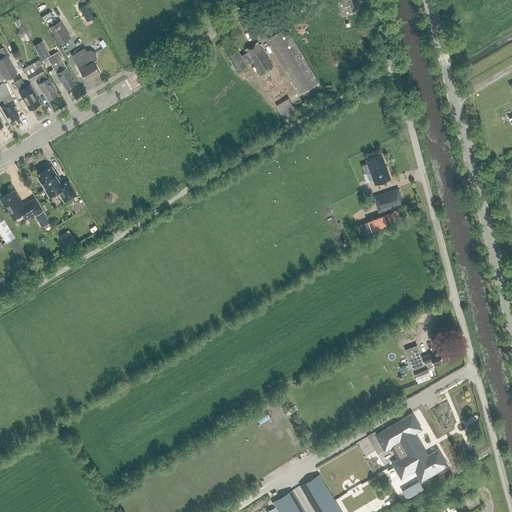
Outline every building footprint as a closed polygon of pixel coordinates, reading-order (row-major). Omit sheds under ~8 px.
[(90,10),(86,4),(79,8),(82,14),(90,10)] [(59,21),(48,28),(59,45),(70,38),(59,21)] [(25,33),(26,32),(23,26),(22,26),(19,27),(20,30),(18,31),(17,33),(19,36),(21,37),(24,36),(25,33)] [(267,39),(299,94),(318,83),(286,28),(267,39)] [(42,41),(33,45),(41,60),(45,58),(45,56),(49,54),(42,41)] [(245,50),(247,53),(251,62),(259,76),(273,68),(258,42),(245,50)] [(237,50),(227,56),(236,71),(246,65),(251,62),(247,53),(241,57),(237,50)] [(95,54),(91,51),(87,52),(84,55),(81,57),(80,55),(73,59),(78,67),(77,67),(86,81),(100,73),(93,62),(96,58),(95,54)] [(61,82),(62,82),(66,89),(74,84),(70,77),(72,76),(58,52),(47,58),(56,73),(56,74),(61,82)] [(0,69),(6,80),(17,74),(6,55),(0,58),(0,69)] [(40,60),(32,64),(36,70),(41,67),(43,65),(40,60)] [(48,79),(41,67),(36,70),(32,64),(23,69),(31,82),(38,78),(41,83),(38,84),(43,93),(44,92),(49,99),(57,95),(52,87),(54,87),(49,78),(48,79)] [(39,105),(35,98),(36,97),(29,85),(26,87),(21,78),(14,82),(19,91),(18,91),(25,103),(27,102),(31,109),(39,105)] [(10,117),(11,120),(19,116),(14,107),(15,106),(12,99),(3,84),(0,85),(0,97),(2,100),(3,100),(5,103),(0,106),(7,118),(10,117)] [(366,160),(367,164),(361,166),(364,174),(370,171),(375,184),(389,178),(380,154),(366,160)] [(58,191),(65,202),(77,195),(68,181),(62,185),(52,167),(37,176),(49,197),(58,191)] [(374,198),(379,212),(403,204),(398,189),(374,198)] [(13,219),(21,213),(25,219),(41,209),(35,199),(23,206),(14,192),(1,200),(5,206),(4,211),(9,213),(13,219)] [(368,221),(373,231),(402,218),(398,208),(368,221)] [(43,211),(34,216),(41,227),(49,222),(43,211)] [(61,240),(66,248),(73,244),(68,236),(61,240)] [(14,238),(8,241),(15,254),(21,250),(14,238)] [(414,337),(407,326),(376,345),(383,356),(414,337)] [(420,354),(417,345),(405,350),(409,358),(408,358),(413,369),(425,365),(424,363),(431,361),(434,366),(449,360),(444,349),(422,358),(418,360),(416,356),(420,354),(420,355),(420,354)] [(417,384),(430,379),(427,370),(414,375),(417,384)] [(442,467),(446,465),(437,451),(427,457),(413,434),(420,430),(412,415),(377,436),(385,450),(399,442),(407,455),(393,463),(401,478),(415,469),(421,480),(428,476),(432,482),(439,478),(436,472),(442,468),(442,467)] [(315,511),(340,511),(318,474),(300,486),(315,511)] [(414,494),(423,489),(418,481),(410,486),(414,494)] [(303,511),(291,491),(272,502),(275,507),(277,511),(303,511)]
